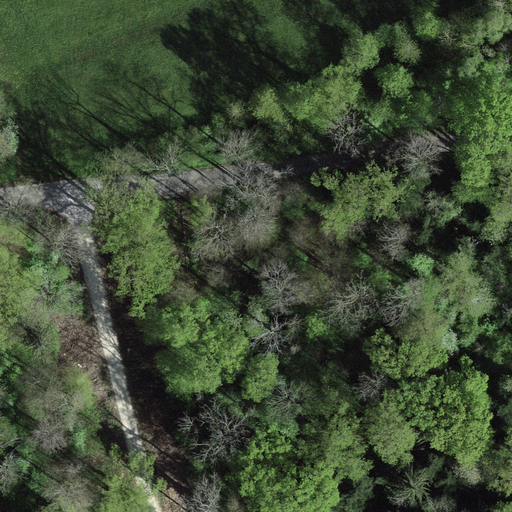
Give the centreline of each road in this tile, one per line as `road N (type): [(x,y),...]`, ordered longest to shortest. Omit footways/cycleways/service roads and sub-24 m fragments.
road 1 (residential): [(0,196),(511,136)]
road 2 (track): [(74,187),(153,511)]
